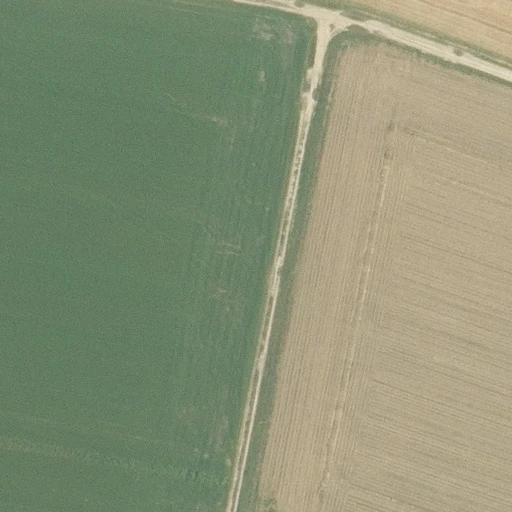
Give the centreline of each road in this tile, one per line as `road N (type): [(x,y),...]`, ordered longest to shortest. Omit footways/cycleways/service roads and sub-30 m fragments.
road 1 (track): [(227,511),(322,17)]
road 2 (track): [(322,17),(511,82)]
